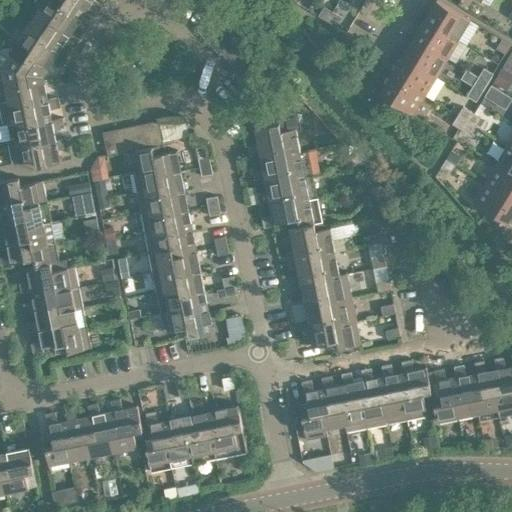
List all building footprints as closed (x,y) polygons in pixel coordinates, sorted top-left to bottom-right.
[(70,35),(71,33),(77,24),(86,30),(91,22),(82,16),(81,18),(61,4),(63,0),(35,0),(35,1),(42,6),(54,14),(50,21),(70,35)] [(81,18),(82,16),(88,7),(97,13),(103,5),(95,0),(92,0),(92,1),(91,0),(63,0),(61,4),(81,18)] [(471,20),(438,0),(436,0),(425,19),(459,39),(471,20)] [(65,41),(75,47),(80,39),(71,33),(70,35),(50,21),(54,14),(42,6),(31,23),(43,31),(39,38),(58,52),(65,41)] [(324,6),(318,15),(327,21),(333,11),(324,6)] [(206,36),(224,20),(216,11),(198,27),(206,36)] [(336,26),(342,16),(333,11),(327,21),(336,26)] [(466,43),(459,39),(425,19),(414,37),(448,58),(454,62),(466,43)] [(213,44),(231,28),(224,20),(206,36),(213,44)] [(43,31),(31,23),(15,47),(47,69),(58,52),(39,38),(43,31)] [(231,28),(213,44),(221,53),(239,36),(231,28)] [(239,36),(221,53),(229,61),(247,45),(239,36)] [(448,58),(414,37),(403,56),(436,76),(448,58)] [(502,39),(496,48),(506,53),(511,45),(502,39)] [(237,70),(255,54),(247,45),(229,61),(237,70)] [(2,66),(4,78),(5,81),(20,78),(21,86),(45,81),(43,74),(47,69),(15,47),(2,66)] [(436,76),(403,56),(392,74),(425,94),(436,76)] [(493,74),(478,64),(474,71),(480,75),(479,77),(488,82),(493,74)] [(502,68),(494,81),(504,87),(511,73),(502,68)] [(380,93),(413,114),(425,94),(392,74),(380,93)] [(473,85),(483,91),(488,82),(479,77),(473,85)] [(4,78),(0,78),(0,89),(6,88),(9,101),(24,98),(25,106),(49,101),(48,99),(45,81),(21,86),(20,78),(5,81),(4,78)] [(486,93),(485,95),(496,102),(502,91),(501,90),(492,84),(486,93)] [(311,98),(302,89),(295,96),(303,105),(311,98)] [(53,121),(52,119),(50,109),(61,107),(59,97),(48,99),(49,101),(25,106),(24,98),(9,101),(0,102),(0,105),(3,123),(8,122),(28,118),(29,126),(53,121)] [(464,106),(458,115),(467,120),(473,112),(464,106)] [(261,153),(260,151),(284,147),(285,155),(301,152),(296,129),(301,128),(298,112),(284,115),(286,121),(256,127),(259,144),(248,146),(250,156),(261,153)] [(473,112),(467,120),(476,126),(482,117),(473,112)] [(458,115),(453,123),(462,129),(467,120),(458,115)] [(57,141),(56,139),(54,129),(65,127),(63,117),(52,119),(53,121),(29,126),(28,118),(8,122),(12,142),(31,138),(33,146),(57,141)] [(148,122),(153,146),(164,143),(164,140),(160,125),(159,119),(148,122)] [(184,120),(160,125),(164,140),(190,134),(184,120)] [(462,129),(471,135),(476,126),(467,120),(462,129)] [(137,124),(142,148),(153,146),(148,122),(137,124)] [(126,127),(131,150),(136,149),(142,148),(137,124),(126,127)] [(114,129),(119,153),(131,150),(126,127),(114,129)] [(103,131),(108,155),(119,153),(114,129),(103,131)] [(14,163),(35,158),(37,167),(61,162),(58,149),(69,147),(67,137),(56,139),(57,141),(33,146),(31,138),(12,142),(9,142),(14,163)] [(178,149),(166,152),(164,143),(153,146),(142,148),(136,149),(140,170),(156,167),(158,175),(182,170),(178,149)] [(511,147),(508,145),(497,164),(511,172),(511,147)] [(261,153),(264,167),(253,169),(255,179),(266,177),(265,175),(288,170),(290,178),(315,173),(311,150),(301,152),(285,155),(284,147),(260,151),(261,153)] [(461,155),(452,150),(447,158),(456,164),(461,155)] [(98,155),(91,168),(108,165),(106,154),(98,155)] [(210,155),(198,158),(200,166),(212,164),(210,155)] [(441,167),(451,173),(456,164),(447,158),(441,167)] [(202,175),(213,173),(212,164),(200,166),(202,175)] [(511,172),(497,164),(486,182),(511,198),(511,172)] [(156,167),(140,170),(133,171),(137,191),(160,187),(162,195),(186,190),(182,170),(158,175),(156,167)] [(265,175),(266,177),(268,191),(258,193),(260,203),(270,201),(270,198),(293,194),(295,202),(319,197),(315,173),(290,178),(288,170),(265,175)] [(0,204),(0,203),(0,201),(23,197),(24,206),(49,200),(45,180),(21,185),(19,177),(0,180),(0,204)] [(92,192),(89,179),(73,183),(75,195),(92,192)] [(474,202),(507,222),(511,214),(511,198),(486,182),(474,202)] [(108,187),(97,189),(99,198),(110,196),(108,187)] [(160,187),(137,191),(141,211),(164,207),(166,215),(190,210),(186,190),(162,195),(160,187)] [(270,198),(270,201),(273,214),(262,216),(264,226),(272,225),(276,224),(275,222),(286,220),(288,228),(289,228),(291,228),(290,227),(314,222),(324,220),(319,197),(295,202),(293,194),(270,198)] [(218,195),(207,197),(208,206),(220,204),(218,195)] [(110,196),(99,198),(101,208),(112,206),(110,196)] [(0,201),(0,203),(0,204),(2,214),(0,214),(0,225),(4,224),(4,222),(27,217),(28,226),(53,221),(49,200),(24,206),(23,197),(0,201)] [(210,215),(221,213),(220,204),(208,206),(210,215)] [(145,231),(168,227),(170,235),(194,230),(190,210),(166,215),(164,207),(141,211),(145,231)] [(4,222),(4,224),(6,234),(0,235),(0,245),(8,244),(8,242),(31,237),(32,246),(57,241),(53,221),(28,226),(27,217),(4,222)] [(331,227),(316,230),(314,222),(290,227),(291,228),(289,228),(294,251),(319,246),(320,254),(336,251),(331,227)] [(98,223),(85,225),(86,234),(100,232),(98,223)] [(116,225),(107,227),(109,238),(119,236),(116,225)] [(168,227),(145,231),(149,251),(172,247),(174,255),(198,250),(194,230),(170,235),(168,227)] [(367,235),(369,244),(382,242),(380,232),(367,235)] [(226,235),(215,238),(217,247),(228,244),(226,235)] [(10,254),(0,256),(0,259),(1,267),(13,264),(12,262),(23,260),(24,268),(28,268),(27,267),(52,262),(54,270),(68,267),(66,256),(60,257),(57,241),(32,246),(31,237),(8,242),(8,244),(10,254)] [(118,237),(108,238),(111,253),(121,251),(118,237)] [(218,256),(230,253),(228,244),(217,247),(218,256)] [(336,251),(320,254),(319,246),(294,251),(299,274),(323,270),(325,278),(341,275),(336,251)] [(172,247),(149,251),(153,271),(176,267),(178,275),(202,270),(198,250),(174,255),(172,247)] [(129,256),(119,258),(123,277),(133,275),(129,256)] [(372,258),(374,268),(387,265),(385,256),(372,258)] [(27,267),(28,268),(30,280),(19,282),(21,292),(32,290),(31,287),(55,283),(56,291),(80,286),(76,266),(68,267),(54,270),(52,262),(27,267)] [(114,267),(102,269),(104,281),(116,279),(114,267)] [(176,267),(153,271),(157,291),(180,287),(182,295),(206,290),(202,270),(178,275),(176,267)] [(323,270),(299,274),(304,298),(328,293),(330,301),(345,298),(353,297),(348,273),(341,275),(325,278),(323,270)] [(234,275),(223,277),(225,286),(236,284),(234,275)] [(119,279),(105,282),(108,295),(122,292),(119,279)] [(377,282),(378,291),(391,289),(389,279),(377,282)] [(32,290),(34,300),(23,302),(25,312),(36,310),(35,307),(59,303),(60,311),(84,306),(80,286),(56,291),(55,283),(31,287),(32,290)] [(226,295),(238,293),(236,284),(225,286),(226,295)] [(180,287),(157,291),(161,311),(184,307),(186,315),(210,310),(206,290),(182,295),(180,287)] [(345,298),(330,301),(328,293),(304,298),(308,322),(333,317),(334,325),(350,322),(345,298)] [(35,307),(36,310),(38,320),(27,322),(29,332),(40,330),(39,327),(63,323),(64,331),(88,326),(84,306),(60,311),(59,303),(35,307)] [(381,305),(383,315),(396,312),(394,303),(381,305)] [(165,332),(172,330),(188,327),(189,336),(214,331),(210,310),(186,315),(184,307),(161,311),(165,332)] [(140,308),(128,310),(129,318),(142,316),(140,308)] [(229,318),(233,339),(246,336),(242,315),(229,318)] [(313,346),(337,341),(339,349),(361,345),(356,321),(350,322),(334,325),(333,317),(308,322),(313,346)] [(39,327),(40,330),(42,340),(31,342),(33,352),(44,350),(44,348),(54,346),(56,354),(92,347),(88,326),(64,331),(63,323),(39,327)] [(386,329),(388,339),(401,336),(399,327),(386,329)] [(511,405),(511,365),(507,366),(504,356),(495,357),(497,368),(499,368),(504,391),(495,393),(498,409),(511,405)] [(428,415),(424,392),(432,391),(427,367),(414,370),(412,359),(402,361),(404,372),(406,371),(411,395),(403,396),(407,419),(428,415)] [(499,368),(497,368),(486,370),(484,360),(475,361),(477,372),(479,372),(484,395),(475,397),(479,413),(498,409),(495,393),(504,391),(499,368)] [(406,371),(404,372),(394,374),(392,363),(382,365),(384,376),(386,375),(391,398),(383,400),(388,423),(407,419),(403,396),(411,395),(406,371)] [(479,372),(477,372),(467,374),(464,363),(455,365),(457,376),(459,376),(464,399),(455,401),(458,417),(479,413),(475,397),(484,395),(479,372)] [(386,375),(384,376),(374,378),(372,367),(362,369),(364,380),(366,379),(371,402),(363,404),(367,427),(388,423),(383,400),(391,398),(386,375)] [(435,369),(437,381),(438,380),(443,403),(435,404),(438,421),(458,417),(455,401),(464,399),(459,376),(457,376),(446,378),(444,367),(435,369)] [(366,379),(364,380),(354,382),(352,371),(342,373),(344,384),(346,383),(351,406),(343,408),(346,424),(347,431),(367,427),(363,404),(371,402),(366,379)] [(346,383),(344,384),(334,386),(332,375),(322,377),(324,387),(327,387),(331,410),(323,412),(326,428),(346,424),(343,408),(351,406),(346,383)] [(225,389),(235,387),(233,376),(223,378),(225,389)] [(327,387),(324,387),(314,390),(312,379),(302,381),(304,392),(306,392),(308,402),(300,404),(307,439),(328,435),(326,428),(323,412),(331,410),(327,387)] [(199,394),(196,383),(187,385),(190,396),(199,394)] [(178,387),(180,398),(190,396),(187,385),(178,387)] [(138,446),(135,431),(143,429),(138,406),(123,409),(121,398),(111,400),(113,411),(115,410),(120,434),(112,435),(115,451),(138,446)] [(100,413),(98,403),(88,404),(90,415),(93,415),(97,438),(89,440),(92,455),(115,451),(112,435),(120,434),(115,410),(113,411),(100,413)] [(248,451),(239,405),(216,410),(220,433),(212,435),(217,458),(248,451)] [(93,415),(90,415),(78,418),(76,407),(66,409),(68,420),(70,419),(75,443),(67,444),(70,460),(92,455),(89,440),(97,438),(93,415)] [(158,421),(156,410),(146,412),(149,424),(150,423),(155,445),(147,447),(151,471),(172,467),(167,444),(176,442),(171,419),(158,421)] [(217,458),(212,435),(220,433),(216,410),(193,414),(198,438),(190,439),(194,462),(217,458)] [(70,419),(68,420),(58,422),(56,411),(46,413),(48,424),(50,424),(52,434),(44,436),(50,464),(70,460),(67,444),(75,443),(70,419)] [(190,439),(198,438),(193,414),(171,419),(176,442),(167,444),(172,467),(194,462),(190,439)] [(14,420),(16,431),(26,429),(24,418),(14,420)] [(436,435),(423,437),(426,451),(438,449),(436,435)] [(497,436),(485,439),(487,449),(499,446),(497,436)] [(393,446),(378,449),(380,458),(394,455),(393,446)] [(29,487),(26,472),(34,471),(30,447),(7,452),(11,475),(3,477),(6,491),(29,487)] [(351,451),(342,452),(344,465),(353,463),(351,451)] [(0,492),(6,491),(3,477),(11,475),(7,452),(0,452),(0,492)] [(371,452),(359,454),(361,466),(374,463),(371,452)] [(331,453),(320,456),(323,469),(331,467),(334,466),(331,456),(331,453)] [(176,486),(165,488),(167,498),(178,496),(176,486)]
